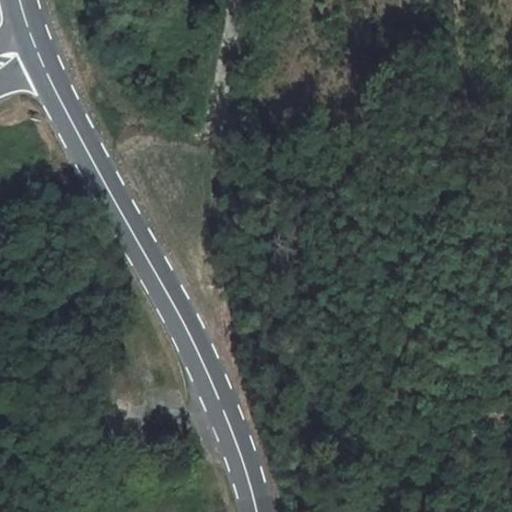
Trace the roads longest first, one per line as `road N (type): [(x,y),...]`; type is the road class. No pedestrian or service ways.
road 1 (secondary): [(255,511),(193,345),(30,32)]
road 2 (unknown): [(214,202),(193,345)]
